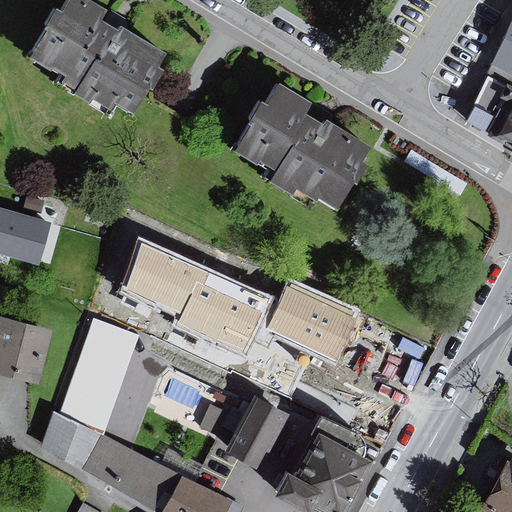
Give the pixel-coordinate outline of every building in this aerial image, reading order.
[(109,0),(57,0),(51,11),(56,14),(33,50),(63,68),(57,78),(109,110),(116,99),(135,111),(171,53),(165,49),(172,39),(127,12),(125,16),(106,5),(109,0)] [(511,12),(464,112),(511,135),(511,12)] [(316,88),(285,69),(273,89),(266,85),(255,103),(260,107),(238,142),(267,161),(261,170),(313,202),(320,191),(339,203),(375,145),(370,141),(376,131),(331,104),(329,108),(311,97),(316,88)] [(47,222),(0,208),(0,246),(37,257),(47,222)] [(0,369),(36,378),(48,329),(2,318),(0,327),(0,369)] [(401,334),(390,372),(413,379),(424,340),(401,334)] [(284,412),(255,397),(228,448),(257,464),(271,437),(284,412)] [(217,432),(226,413),(211,406),(202,425),(217,432)] [(219,511),(228,498),(183,475),(102,436),(54,414),(47,443),(85,465),(163,511),(164,511),(219,511)] [(323,416),(317,430),(295,473),(287,468),(275,490),(302,505),(307,507),(311,500),(332,511),(340,511),(369,459),(350,447),(357,434),(323,416)] [(511,511),(511,443),(484,499),(509,511),(511,511)] [(108,511),(110,510),(85,496),(75,511),(108,511)]
